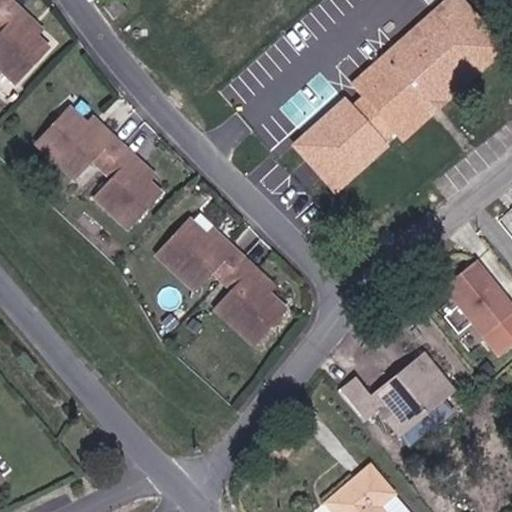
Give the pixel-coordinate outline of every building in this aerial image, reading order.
[(38,39),(22,23),(30,15),(13,0),(0,0),(0,28),(9,37),(0,46),(0,64),(20,84),(51,52),(38,39)] [(444,0),(356,80),(367,92),(352,105),(345,98),(293,145),(339,196),(391,148),(385,141),(400,128),(404,133),(504,42),(465,0),(444,0)] [(122,3),(110,12),(120,25),(131,15),(122,3)] [(30,15),(22,23),(38,39),(46,30),(30,15)] [(154,184),(134,165),(141,157),(119,136),(111,143),(96,129),(77,109),(43,145),(78,178),(98,157),(119,178),(101,198),(132,229),(166,195),(154,184)] [(119,136),(103,121),(96,129),(111,143),(119,136)] [(162,177),(141,157),(134,165),(154,184),(162,177)] [(259,270),(237,249),(230,255),(213,239),(197,224),(162,258),(197,290),(216,270),(238,290),(218,311),(253,344),(287,310),(272,295),(252,276),(259,270)] [(213,239),(230,255),(237,249),(221,233),(213,239)] [(511,298),(482,261),(450,287),(489,336),(511,317),(511,298)] [(252,276),(272,295),(279,288),(259,270),(252,276)] [(376,398),(361,382),(341,395),(364,421),(381,409),(401,432),(453,392),(432,363),(404,383),(401,379),(376,398)] [(380,511),(397,500),(378,473),(335,504),(340,511),(380,511)]
